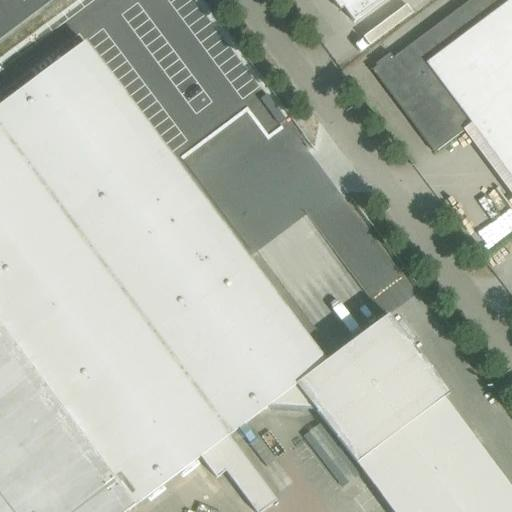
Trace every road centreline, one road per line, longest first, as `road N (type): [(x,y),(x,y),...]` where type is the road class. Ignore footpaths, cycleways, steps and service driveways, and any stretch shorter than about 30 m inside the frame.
road 1 (unclassified): [(511,352),(247,0)]
road 2 (unknown): [(285,179),(511,487)]
road 3 (unknown): [(285,179),(151,0)]
road 4 (unknown): [(307,79),(413,0)]
